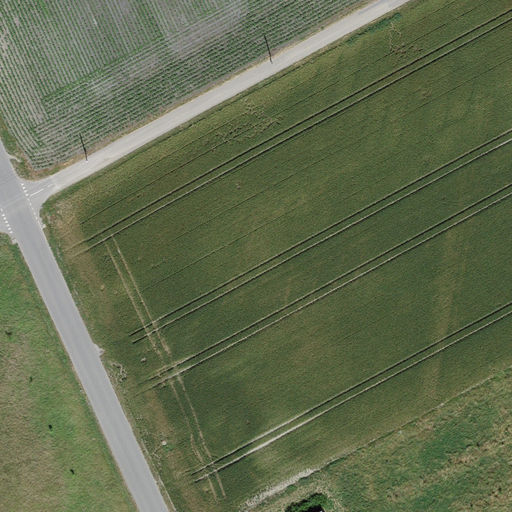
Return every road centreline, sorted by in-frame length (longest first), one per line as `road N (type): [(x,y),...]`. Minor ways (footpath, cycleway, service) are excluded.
road 1 (track): [(397,0),(0,214)]
road 2 (unclassified): [(0,171),(154,511)]
